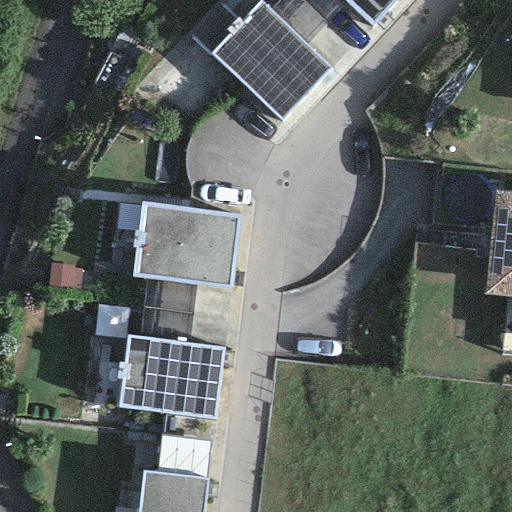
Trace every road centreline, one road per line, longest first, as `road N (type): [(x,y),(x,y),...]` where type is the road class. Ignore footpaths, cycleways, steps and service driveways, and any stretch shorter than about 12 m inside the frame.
road 1 (residential): [(239,511),(281,191),(468,0)]
road 2 (residential): [(16,511),(0,472),(0,239),(74,0)]
